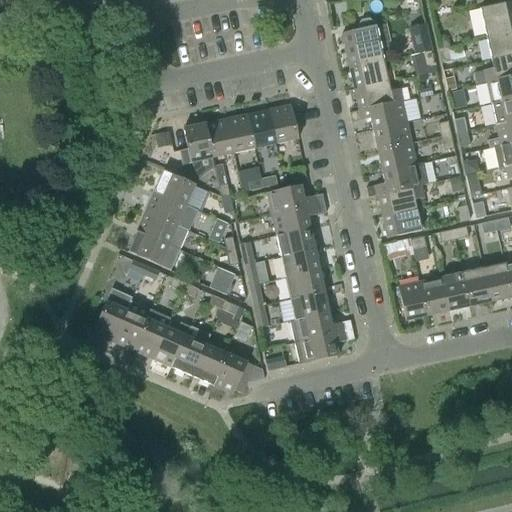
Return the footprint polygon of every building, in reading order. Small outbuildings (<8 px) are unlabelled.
[(360,2),(348,2),(349,13),(360,12),(360,2)] [(511,2),(480,10),(486,40),(511,34),(511,2)] [(350,70),(383,63),(376,28),(374,28),(373,24),(368,21),(362,23),(359,27),(359,31),(342,35),(350,70)] [(413,56),(422,54),(432,51),(427,28),(408,32),(413,56)] [(491,61),(511,56),(511,34),(486,40),(491,61)] [(443,37),(437,38),(439,50),(448,48),(447,42),(443,37)] [(441,65),(451,63),(448,48),(439,50),(437,50),(441,65)] [(425,68),(435,66),(432,51),(422,54),(425,68)] [(486,84),(511,78),(511,56),(491,61),(493,70),(484,72),(486,84)] [(354,91),(377,86),(388,84),(383,63),(350,70),(354,91)] [(491,105),(511,100),(511,78),(486,84),(491,105)] [(444,81),(447,93),(456,91),(453,79),(444,81)] [(354,91),(359,112),(402,103),(399,91),(390,93),(388,84),(377,86),(354,91)] [(431,89),(419,92),(420,99),(432,96),(431,89)] [(496,126),(511,122),(511,100),(491,105),(496,126)] [(373,131),(407,124),(402,103),(359,112),(349,114),(351,124),(370,120),(373,131)] [(268,112),(276,146),(298,141),(290,107),(268,112)] [(268,112),(247,116),(255,150),(276,146),(268,112)] [(247,116),(226,121),(234,155),(255,150),(247,116)] [(453,121),(456,135),(466,133),(463,119),(453,121)] [(213,159),(234,155),(226,121),(205,126),(213,159)] [(489,150),(494,149),(500,148),(507,146),(511,144),(511,122),(496,126),(498,139),(487,142),(489,150)] [(447,123),(437,125),(440,139),(450,137),(447,123)] [(373,131),(377,152),(411,145),(407,124),(373,131)] [(182,166),(177,179),(195,187),(195,185),(198,180),(203,176),(209,171),(215,169),(213,159),(205,126),(183,130),(188,151),(179,152),(182,166)] [(155,135),(158,148),(172,145),(169,132),(155,135)] [(466,133),(456,135),(458,148),(468,146),(466,133)] [(450,137),(440,139),(443,152),(453,150),(450,137)] [(500,148),(494,149),(498,170),(505,169),(511,167),(511,144),(507,146),(500,148)] [(377,152),(382,174),(416,166),(411,145),(377,152)] [(455,160),(444,162),(445,168),(456,166),(455,160)] [(463,166),(465,177),(474,175),(476,175),(474,164),(463,166)] [(219,188),(226,186),(227,186),(222,165),(214,167),(219,188)] [(377,197),(420,187),(427,186),(422,165),(416,166),(382,174),(385,185),(366,189),(368,199),(377,197)] [(292,183),(306,180),(304,171),(290,174),(292,183)] [(186,207),(195,187),(177,179),(163,173),(154,193),(186,207)] [(274,177),(261,180),(263,188),(276,185),(274,177)] [(458,179),(448,181),(451,193),(460,191),(458,179)] [(249,192),(263,188),(261,180),(247,183),(249,192)] [(221,201),(228,200),(230,200),(227,186),(226,186),(219,188),(218,188),(221,201)] [(271,216),(324,205),(322,196),(303,200),(300,187),(267,194),(271,216)] [(377,197),(382,218),(416,210),(414,202),(423,200),(420,187),(377,197)] [(154,193),(145,213),(177,227),(186,207),(154,193)] [(230,200),(228,200),(221,201),(224,215),(233,213),(230,200)] [(475,220),(485,218),(482,203),(472,206),(475,220)] [(276,237),(310,230),(307,218),(326,214),(324,205),(271,216),(276,237)] [(459,224),(470,221),(466,207),(456,209),(459,224)] [(421,232),(416,210),(382,218),(387,240),(421,232)] [(145,213),(137,233),(179,251),(187,231),(177,227),(145,213)] [(508,219),(494,222),(497,232),(510,229),(508,219)] [(497,232),(494,222),(481,225),(483,235),(497,232)] [(466,228),(452,231),(454,241),(468,238),(466,228)] [(281,259),(315,251),(310,230),(276,237),(281,259)] [(454,241),(452,231),(438,234),(441,244),(454,241)] [(170,272),(179,251),(137,233),(128,253),(170,272)] [(410,240),(412,251),(426,248),(423,237),(410,240)] [(227,254),(235,252),(232,239),(224,241),(227,254)] [(412,251),(410,240),(396,243),(398,254),(412,251)] [(244,267),(253,265),(250,251),(241,253),(244,267)] [(285,280),(319,272),(315,251),(281,259),(285,280)] [(235,252),(227,254),(230,267),(238,266),(235,252)] [(129,271),(142,276),(146,268),(132,262),(129,271)] [(253,265),(244,267),(247,280),(256,278),(253,265)] [(483,270),(490,303),(511,299),(504,265),(483,270)] [(146,268),(142,276),(155,282),(158,273),(146,268)] [(462,274),(469,308),(490,303),(483,270),(462,274)] [(290,301),(324,293),(319,272),(285,280),(290,301)] [(469,308),(462,274),(441,279),(448,313),(469,308)] [(448,313),(441,279),(420,284),(427,317),(448,313)] [(169,287),(182,293),(185,286),(172,280),(169,287)] [(226,297),(231,283),(223,280),(217,293),(226,297)] [(427,317),(420,284),(398,288),(405,322),(427,317)] [(197,291),(185,286),(182,293),(194,298),(197,291)] [(113,344),(131,303),(132,299),(111,291),(92,335),(113,344)] [(250,295),(254,309),(262,307),(259,293),(250,295)] [(295,322),(328,315),(324,293),(290,301),(295,322)] [(208,305),(221,311),(225,302),(212,297),(208,305)] [(237,308),(225,302),(221,311),(234,316),(237,308)] [(113,344),(132,352),(151,311),(131,303),(113,344)] [(262,307),(254,309),(257,322),(265,320),(262,307)] [(170,320),(151,311),(132,352),(152,361),(166,329),(170,320)] [(294,344),(352,332),(350,322),(331,326),(328,315),(295,322),(289,323),(294,344)] [(172,370),(174,365),(190,329),(179,324),(175,333),(166,329),(152,361),(172,370)] [(210,337),(190,329),(174,365),(172,370),(192,378),(206,347),(210,337)] [(299,366),(304,365),(338,357),(335,345),(354,341),(352,332),(294,344),(299,366)] [(212,387),(219,369),(225,355),(206,347),(192,378),(212,387)] [(254,368),(225,355),(219,369),(212,387),(232,396),(234,391),(242,395),(246,385),(253,369),(254,368)] [(253,369),(246,385),(248,385),(263,381),(262,374),(262,373),(253,369)]
